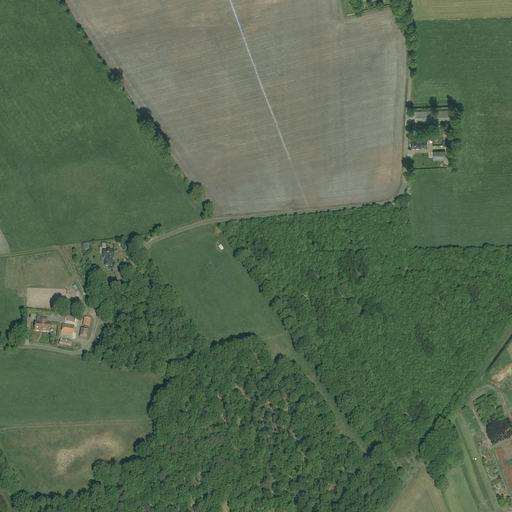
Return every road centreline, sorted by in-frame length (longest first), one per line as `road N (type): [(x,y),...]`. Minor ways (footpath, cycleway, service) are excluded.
road 1 (unclassified): [(0,347),(84,349),(135,256),(173,232),(398,196),(411,65),(402,0)]
road 2 (track): [(219,219),(239,239),(285,255),(374,251),(414,273),(511,269)]
road 3 (track): [(511,326),(429,432),(395,456),(281,471)]
road 4 (track): [(103,511),(103,480),(140,460),(169,407)]
road 5 (track): [(281,471),(169,407)]
road 6 (track): [(169,407),(170,376),(84,349)]
